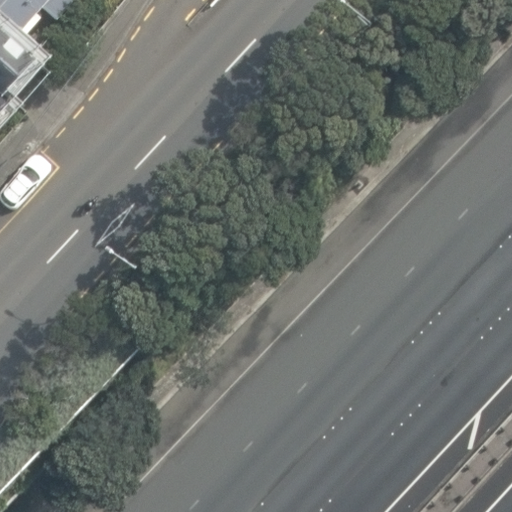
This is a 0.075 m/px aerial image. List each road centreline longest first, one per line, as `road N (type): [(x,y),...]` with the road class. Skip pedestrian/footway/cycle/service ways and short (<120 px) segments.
road 1 (secondary): [(296,0),(0,327)]
road 2 (motorway): [(215,511),(511,243)]
road 3 (motorway): [(318,511),(511,303)]
